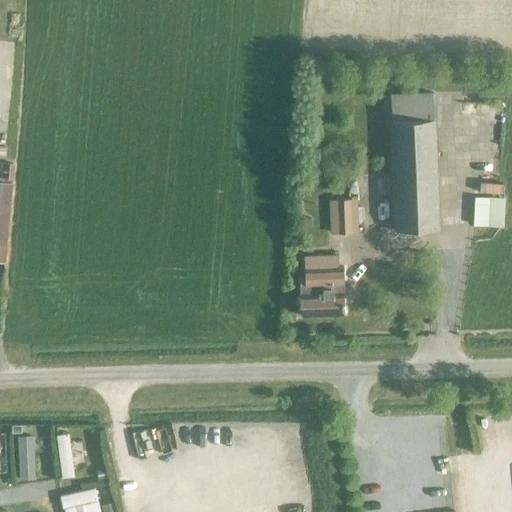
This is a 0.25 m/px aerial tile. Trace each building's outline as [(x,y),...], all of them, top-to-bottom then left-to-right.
[(438,229),(433,106),(433,92),(390,94),(395,231),(438,229)] [(4,162),(2,178),(11,180),(13,163),(4,162)] [(0,263),(4,263),(5,243),(11,184),(0,183),(0,263)] [(486,228),(487,200),(474,199),(472,227),(486,228)] [(336,233),(351,233),(350,200),(335,201),(336,233)] [(300,315),(344,315),(343,267),(338,267),(337,252),(303,253),(304,282),(299,282),(300,315)]
